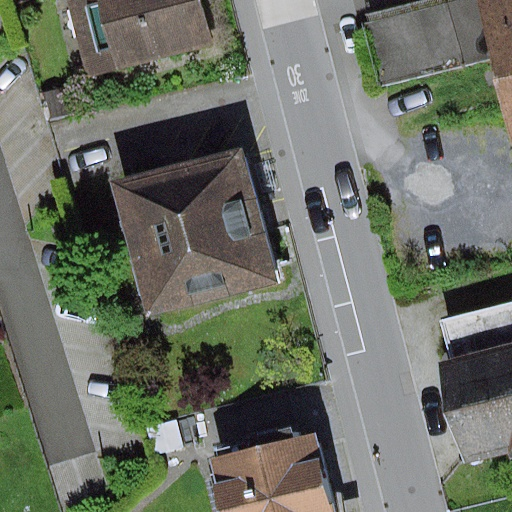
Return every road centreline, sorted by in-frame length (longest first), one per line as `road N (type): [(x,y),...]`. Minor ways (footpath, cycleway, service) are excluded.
road 1 (residential): [(290,0),(419,511)]
road 2 (residential): [(0,251),(12,252),(69,445)]
